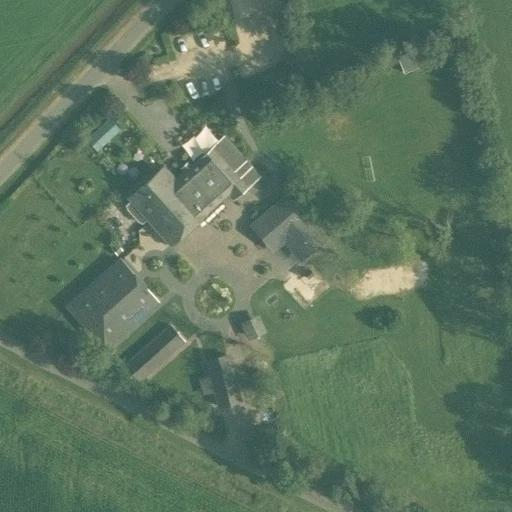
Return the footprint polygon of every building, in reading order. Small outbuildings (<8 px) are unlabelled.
[(399,56),(404,71),(423,64),(417,50),(399,56)] [(234,81),(220,85),(227,106),(241,102),(234,81)] [(85,139),(97,151),(120,130),(108,117),(85,139)] [(126,198),(129,201),(124,206),(127,211),(137,222),(141,224),(145,219),(170,246),(227,195),(232,201),(260,176),(223,136),(191,164),(188,161),(178,169),(181,172),(173,178),(162,166),(126,198)] [(284,241),(298,258),(324,235),(284,191),(247,225),(272,252),(284,241)] [(154,302),(120,261),(66,305),(100,347),(154,302)] [(136,384),(184,342),(169,325),(121,367),(136,384)] [(217,408),(240,402),(228,355),(206,360),(217,408)]
